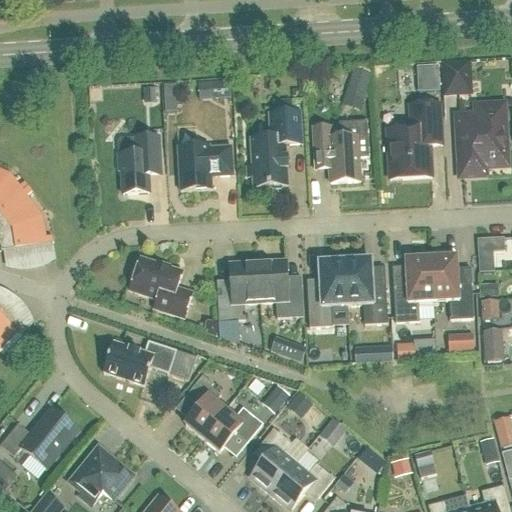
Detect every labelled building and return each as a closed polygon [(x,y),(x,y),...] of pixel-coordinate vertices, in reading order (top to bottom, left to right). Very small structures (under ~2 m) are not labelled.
[(445,99),(472,97),(470,65),(443,67),(445,99)] [(347,107),(364,112),(375,74),(357,69),(347,107)] [(438,70),(417,71),(418,96),(439,95),(438,70)] [(230,101),(229,84),(213,85),(215,102),(230,101)] [(168,86),(170,113),(185,112),(183,85),(168,86)] [(428,150),(430,150),(442,149),(440,108),(410,110),(411,133),(387,134),(390,184),(432,182),(431,161),(429,161),(428,150)] [(506,123),(504,121),(503,109),(477,111),(477,120),(458,121),(459,138),(457,140),(458,152),(459,154),(461,183),(486,182),(485,172),(492,171),(492,170),(506,169),(505,140),(506,138),(506,123)] [(271,142),(251,143),(252,169),(246,169),(247,180),(253,180),(254,192),(271,191),(273,193),(280,193),(283,190),(287,190),(287,173),(288,173),(288,161),(286,161),(285,149),(302,149),(300,116),(270,118),(271,142)] [(331,131),(313,132),(315,174),(329,174),(330,187),(361,186),(360,162),(369,162),(367,125),(339,127),(340,142),(332,142),(331,131)] [(150,197),(149,180),(161,180),(159,141),(135,143),(136,158),(118,159),(119,175),(121,175),(123,199),(150,197)] [(210,152),(210,150),(178,152),(180,196),(212,194),(211,181),(233,180),(232,151),(210,152)] [(0,219),(24,201),(32,195),(28,190),(22,195),(7,183),(9,180),(0,176),(0,219)] [(24,201),(0,219),(0,249),(2,254),(54,246),(53,240),(45,241),(37,223),(40,222),(24,201)] [(503,242),(477,244),(479,277),(493,276),(492,255),(503,254),(503,242)] [(446,261),(446,257),(431,258),(433,307),(449,306),(450,325),(473,323),(471,287),(458,288),(457,261),(446,261)] [(419,326),(418,308),(433,307),(431,258),(416,259),(416,263),(405,264),(407,291),(394,291),(396,328),(419,326)] [(332,331),(331,311),(347,310),(345,262),(331,263),(331,266),(319,267),(321,293),(308,294),(310,333),(332,331)] [(359,265),(359,262),(345,262),(347,310),(364,310),(365,330),(388,328),(386,290),(372,291),(371,264),(359,265)] [(156,269),(140,264),(138,271),(134,273),(131,283),(133,287),(130,294),(157,303),(154,313),(185,323),(192,299),(177,294),(182,278),(169,273),(170,271),(157,267),(156,269)] [(288,294),(286,266),(258,267),(260,307),(276,307),(277,323),(303,322),(302,293),(288,294)] [(246,325),(245,308),(260,307),(258,267),(230,269),(231,297),(217,297),(219,326),(246,325)] [(483,325),(499,324),(498,305),(482,306),(483,325)] [(0,348),(15,334),(21,341),(22,340),(0,317),(0,348)] [(500,334),(485,335),(487,366),(502,365),(500,334)] [(475,355),(473,337),(448,339),(449,356),(475,355)] [(280,341),(276,354),(306,364),(311,351),(280,341)] [(169,379),(177,355),(148,346),(144,357),(113,347),(103,377),(144,391),(150,373),(169,379)] [(361,365),(396,363),(395,350),(360,352),(361,365)] [(196,362),(177,355),(169,379),(188,385),(196,362)] [(202,443),(226,414),(216,406),(221,399),(211,391),(213,388),(203,379),(187,398),(201,409),(185,430),(202,443)] [(277,390),(263,407),(275,418),(290,401),(277,390)] [(289,410),(302,420),(311,409),(298,399),(289,410)] [(226,414),(202,443),(219,457),(235,437),(248,447),(263,429),(243,412),(235,422),(226,414)] [(47,474),(79,435),(52,413),(30,439),(18,429),(0,451),(14,462),(21,453),(47,474)] [(511,451),(508,436),(509,435),(506,422),(493,425),(501,456),(511,453),(511,451)] [(334,447),(345,433),(334,424),(323,438),(334,447)] [(270,499),(296,468),(284,458),(292,448),(274,433),(258,453),(268,461),(250,483),(270,499)] [(484,457),(495,455),(492,443),(481,446),(484,457)] [(98,451),(87,465),(69,487),(94,507),(103,497),(113,505),(134,480),(98,451)] [(370,451),(362,464),(381,476),(389,463),(370,451)] [(511,454),(502,457),(505,471),(511,469),(511,454)] [(436,479),(431,456),(415,460),(421,483),(436,479)] [(0,468),(0,492),(3,495),(15,480),(0,468)] [(296,468),(270,499),(285,511),(292,511),(308,494),(318,502),(334,483),(316,468),(308,478),(296,468)] [(470,511),(509,511),(504,490),(481,496),(484,508),(470,511)] [(63,511),(47,499),(36,511),(63,511)] [(451,504),(428,510),(428,511),(469,511),(466,500),(451,504)] [(172,511),(158,501),(149,511),(172,511)] [(347,511),(348,511),(337,501),(328,511),(347,511)]
